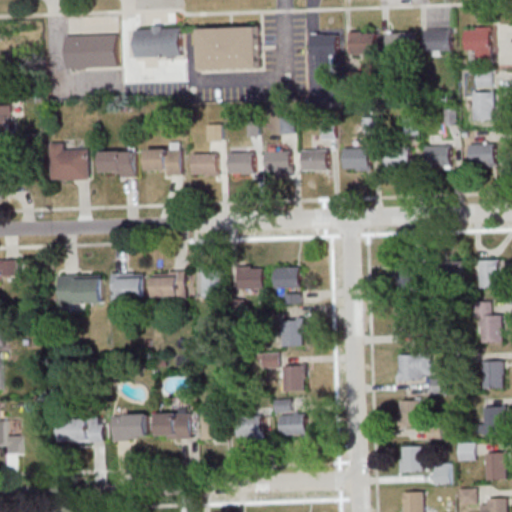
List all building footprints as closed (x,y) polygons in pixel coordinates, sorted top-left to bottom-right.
[(497,26),(467,26),(468,50),(478,50),(478,61),(498,61),(497,26)] [(136,29),(182,27),(183,55),(137,57),(136,29)] [(202,29),(261,27),(263,68),(204,70),(202,29)] [(454,28),(427,28),(427,54),(454,54),(454,28)] [(353,54),(378,54),(378,31),(353,31),(353,54)] [(389,31),(389,52),(415,52),(415,31),(389,31)] [(120,66),(69,68),(68,36),(118,34),(120,66)] [(338,34),(312,34),(312,69),(338,69),(338,34)] [(476,119),(497,119),(497,91),(476,91),(476,119)] [(0,130),(12,130),(12,104),(0,103),(0,130)] [(224,123),(209,123),(209,140),(224,140),(224,123)] [(53,180),(91,180),(91,149),(70,149),(70,142),(53,142),(53,180)] [(149,147),(149,173),(183,173),(183,142),(171,142),(171,147),(149,147)] [(476,165),(497,165),(497,143),(476,143),(476,165)] [(385,167),(412,167),(412,145),(385,145),(385,167)] [(427,166),(457,166),(457,145),(427,145),(427,166)] [(372,147),(345,147),(345,169),(372,169),(372,147)] [(304,148),(304,169),(331,169),(331,148),(304,148)] [(268,171),(293,171),(293,149),(268,149),(268,171)] [(138,150),(103,150),(103,175),(138,175),(138,150)] [(231,151),(231,172),(257,172),(257,151),(231,151)] [(221,152),(194,152),(194,174),(221,174),(221,152)] [(501,258),(481,258),(481,286),(501,286),(501,258)] [(0,259),(0,274),(20,275),(20,259),(0,259)] [(418,289),(418,259),(396,259),(396,289),(418,289)] [(468,260),(441,260),(441,283),(468,283),(468,260)] [(267,265),(240,265),(240,287),(267,287),(267,265)] [(303,266),(277,266),(277,286),(303,286),(303,266)] [(224,296),(224,268),(204,268),(204,296),(224,296)] [(155,271),(155,299),(188,299),(188,271),(155,271)] [(114,299),(147,299),(147,272),(114,272),(114,299)] [(105,274),(62,274),(62,303),(105,302),(105,274)] [(504,342),(504,312),(493,312),(493,300),(481,300),(481,342),(504,342)] [(398,304),(398,330),(426,330),(426,304),(398,304)] [(306,345),(306,318),(284,318),(284,345),(306,345)] [(450,377),(435,377),(435,353),(401,353),(401,379),(433,379),(433,393),(451,392),(450,377)] [(485,360),(485,388),(506,388),(506,360),(485,360)] [(309,364),(286,364),(286,390),(309,390),(309,364)] [(424,399),(402,399),(402,427),(424,427),(424,399)] [(509,434),(509,406),(489,406),(489,423),(479,423),(479,434),(509,434)] [(204,438),(224,438),(224,411),(204,411),(204,438)] [(309,434),(309,411),(282,411),(282,434),(309,434)] [(116,439),(152,439),(152,413),(116,413),(116,439)] [(193,413),(159,413),(159,438),(193,438),(193,413)] [(265,435),(265,415),(239,415),(239,435),(265,435)] [(106,418),(62,418),(62,441),(106,441),(106,418)] [(22,435),(7,435),(7,419),(0,419),(0,444),(4,444),(5,453),(22,453),(22,435)] [(479,459),(479,441),(461,441),(461,459),(479,459)] [(402,471),(426,471),(426,445),(402,445),(402,471)] [(488,478),(511,478),(511,451),(488,451),(488,478)] [(454,483),(454,463),(436,463),(436,484),(454,483)] [(427,511),(427,491),(404,491),(403,511),(427,511)] [(510,511),(511,497),(490,497),(489,511),(510,511)]
